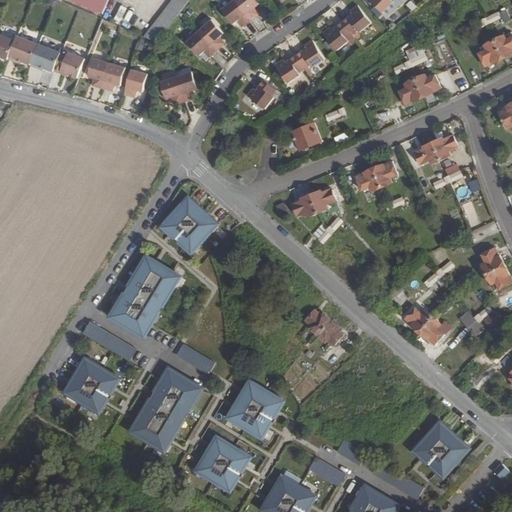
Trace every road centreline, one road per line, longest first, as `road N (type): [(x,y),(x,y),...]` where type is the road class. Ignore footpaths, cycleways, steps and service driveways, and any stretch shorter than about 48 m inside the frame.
road 1 (residential): [(242,206),(509,443)]
road 2 (residential): [(242,206),(266,188),(466,105)]
road 3 (residential): [(183,152),(233,66),(320,0)]
road 4 (residential): [(0,88),(136,126),(183,152)]
road 5 (residential): [(183,152),(86,311)]
road 6 (residential): [(86,311),(203,378)]
road 7 (residential): [(466,105),(511,229)]
